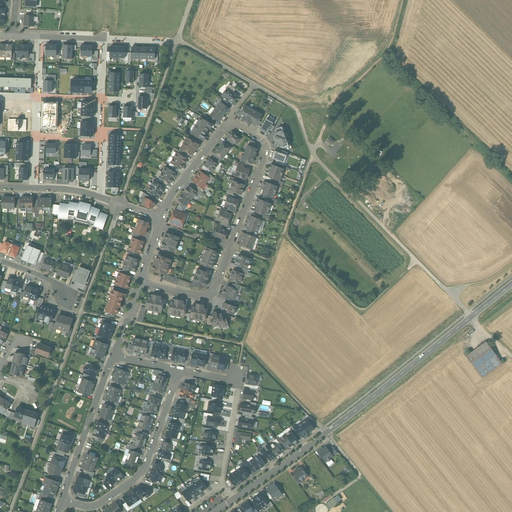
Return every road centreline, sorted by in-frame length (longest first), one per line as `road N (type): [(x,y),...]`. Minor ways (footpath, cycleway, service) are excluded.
road 1 (residential): [(160,218),(227,125),(260,140),(263,157),(213,290),(202,297),(141,284)]
road 2 (residential): [(511,286),(231,501)]
road 3 (track): [(311,152),(472,317)]
road 4 (track): [(242,343),(359,476),(325,502)]
road 5 (residential): [(177,371),(141,475),(97,507),(61,501)]
road 6 (track): [(416,261),(360,310),(283,233)]
road 7 (residential): [(113,355),(61,501)]
road 8 (track): [(330,106),(389,45),(401,0)]
